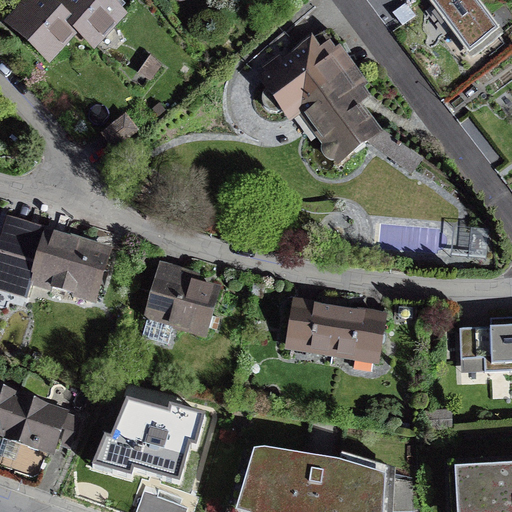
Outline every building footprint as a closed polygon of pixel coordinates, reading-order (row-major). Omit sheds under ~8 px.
[(48,59),(76,30),(76,29),(53,7),(54,6),(47,0),(28,0),(8,22),(48,59)] [(76,29),(76,30),(92,45),(121,14),(106,0),(59,0),(54,6),(53,7),(76,29)] [(428,0),(436,9),(448,0),(428,0)] [(472,0),(448,0),(436,9),(469,54),(497,34),(472,0)] [(351,66),(340,44),(331,31),(296,49),(299,54),(262,81),(268,89),(264,92),(262,96),(262,102),(264,106),(268,111),(274,113),(279,112),(284,110),(289,118),(301,109),(326,143),(324,146),(323,149),(324,152),(325,155),(327,158),(331,160),(335,160),(338,159),(340,161),(377,134),(349,97),(365,84),(351,66)] [(160,67),(150,58),(139,74),(150,79),(160,67)] [(136,131),(125,117),(103,135),(115,149),(136,131)] [(411,152),(410,153),(400,146),(394,153),(405,160),(416,168),(421,161),(421,160),(411,152)] [(150,185),(138,175),(128,187),(140,197),(150,185)] [(24,271),(34,274),(47,234),(9,222),(0,250),(0,287),(16,292),(19,280),(21,281),(24,271)] [(47,234),(34,274),(54,280),(52,287),(95,300),(109,252),(47,234)] [(183,274),(161,268),(146,318),(148,318),(142,337),(168,344),(173,326),(205,335),(217,291),(182,281),(183,274)] [(333,349),(339,312),(315,308),(315,309),(295,306),(288,345),(314,349),(315,346),(333,349)] [(353,368),(371,371),(373,359),(376,359),(383,320),(364,317),(364,316),(339,312),(333,349),(352,352),(352,356),(355,356),(353,368)] [(511,372),(511,320),(490,321),(490,330),(460,331),(461,361),(484,360),(484,373),(511,372)] [(0,431),(5,433),(17,400),(17,399),(0,392),(0,431)] [(17,400),(5,433),(5,434),(54,450),(56,444),(70,449),(79,421),(17,400)] [(168,414),(127,403),(111,441),(105,439),(99,455),(116,460),(112,474),(132,479),(134,472),(180,485),(190,448),(196,450),(201,430),(185,426),(188,414),(170,408),(168,414)] [(450,411),(428,412),(428,430),(451,429),(450,411)] [(244,455),(226,511),(306,511),(307,510),(314,511),(313,511),(385,511),(395,471),(342,454),(335,470),(244,455)] [(511,511),(511,460),(446,464),(449,511),(452,511),(453,511),(479,510),(478,511),(511,511)]
